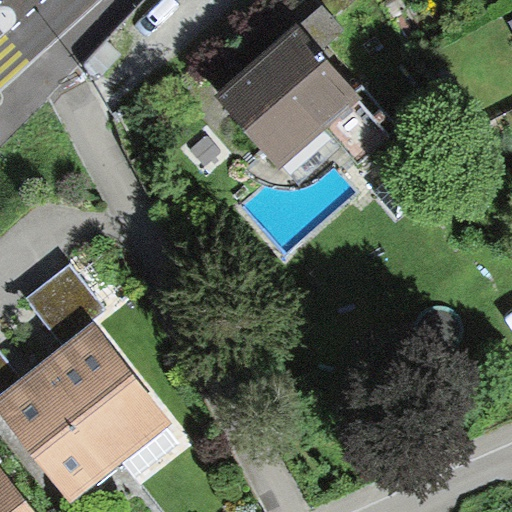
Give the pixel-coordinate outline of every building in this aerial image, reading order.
[(385,137),(287,26),(197,106),(263,181),(320,131),(352,166),(385,137)] [(62,344),(110,308),(74,263),(27,299),(62,344)] [(0,406),(77,501),(172,424),(91,323),(66,343),(30,372),(24,378),(0,396),(0,406)] [(0,396),(24,378),(0,345),(0,396)] [(0,511),(32,511),(0,471),(0,511)]
